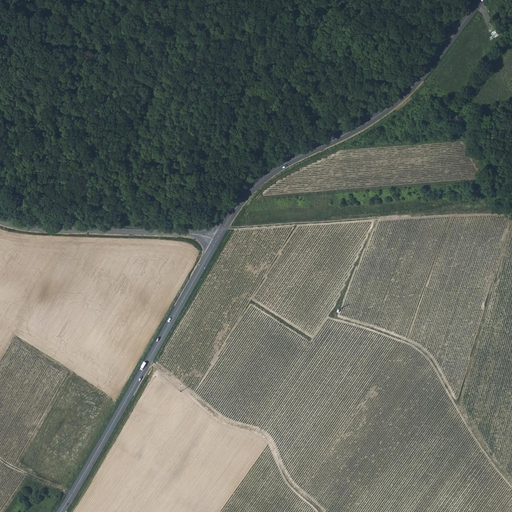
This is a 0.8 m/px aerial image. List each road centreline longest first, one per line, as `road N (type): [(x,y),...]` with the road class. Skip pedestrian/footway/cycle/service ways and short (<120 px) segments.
road 1 (secondary): [(480,0),(403,96),(262,178),(216,240)]
road 2 (secondary): [(216,240),(59,511)]
road 3 (track): [(511,212),(224,227)]
road 4 (unclassified): [(0,222),(216,240)]
